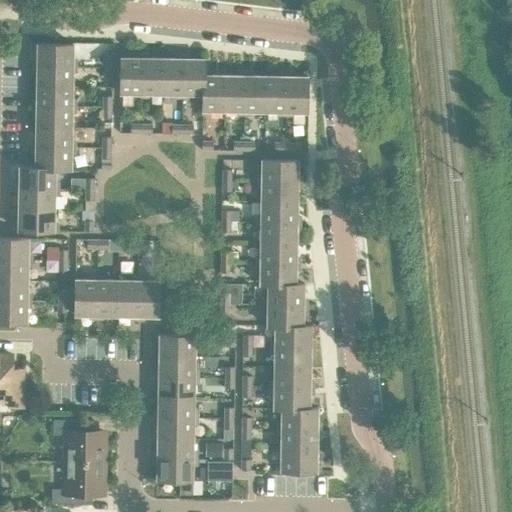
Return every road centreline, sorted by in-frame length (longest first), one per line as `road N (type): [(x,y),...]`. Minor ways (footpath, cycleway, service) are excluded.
road 1 (residential): [(387,510),(378,445),(352,409),(334,219),(351,173),(340,60),(331,42),(130,14),(50,17),(18,0)]
road 2 (residential): [(315,511),(139,508),(126,493),(138,386),(123,371),(57,370),(39,336)]
